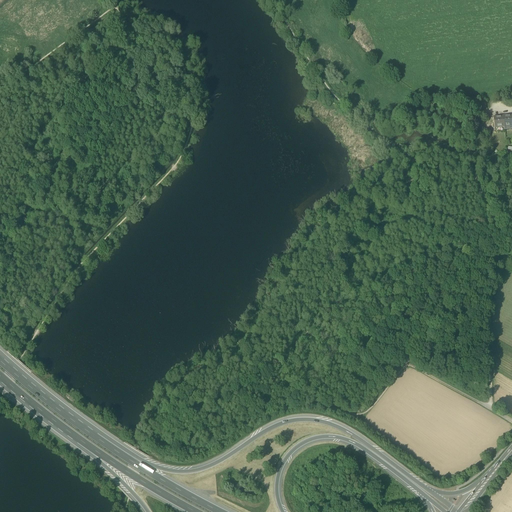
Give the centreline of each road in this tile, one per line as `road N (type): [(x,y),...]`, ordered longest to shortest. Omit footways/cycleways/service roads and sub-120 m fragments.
road 1 (motorway): [(426,489),(352,435),(312,420),(280,424),(213,465),(184,473),(97,438)]
road 2 (motorway): [(282,511),(276,487),(284,461),(320,437),(360,447),(421,493)]
road 3 (track): [(482,323),(505,258),(469,156)]
road 4 (motorway): [(64,430),(193,511)]
road 5 (motorway): [(220,511),(97,438)]
road 6 (motorway): [(97,438),(0,360)]
